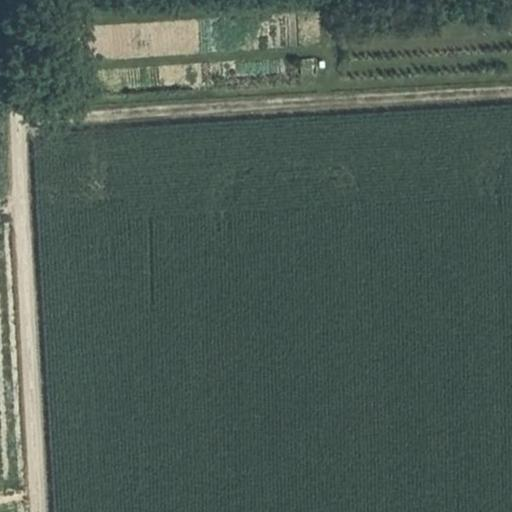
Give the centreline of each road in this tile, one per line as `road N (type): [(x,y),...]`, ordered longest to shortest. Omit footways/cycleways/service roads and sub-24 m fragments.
road 1 (track): [(38,511),(18,204),(17,0)]
road 2 (track): [(18,124),(511,96)]
